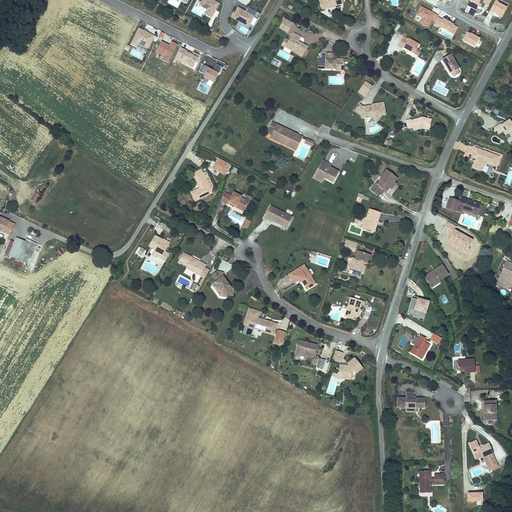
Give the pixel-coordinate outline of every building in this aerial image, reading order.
[(220,4),(212,0),(202,0),(201,3),(199,6),(208,11),(205,14),(212,18),(220,4)] [(342,0),(326,0),(328,9),(343,6),(342,0)] [(486,11),(492,0),(470,0),(479,5),(478,6),(486,11)] [(501,20),(510,4),(502,0),(500,0),(500,2),(496,0),(495,0),(490,11),(493,13),(492,16),(501,20)] [(429,28),(432,21),(435,23),(439,16),(421,6),(416,15),(422,18),(419,23),(429,28)] [(255,17),(238,7),(235,13),(233,12),(231,17),(232,18),(232,19),(249,28),(255,17)] [(285,19),(282,25),(290,29),(293,23),(285,19)] [(441,19),(438,26),(454,34),(458,27),(441,19)] [(288,33),(290,29),(282,25),(279,29),(288,33)] [(155,36),(139,28),(131,45),(137,48),(139,44),(149,49),(155,36)] [(475,48),(480,39),(471,34),(467,32),(462,41),(466,43),(475,48)] [(301,56),(307,46),(299,42),(301,37),(293,33),(289,40),(285,47),(301,56)] [(403,48),(414,55),(417,49),(420,45),(409,39),(404,36),(398,47),(402,50),(403,48)] [(168,63),(178,45),(172,42),(170,46),(161,42),(155,53),(164,58),(162,60),(168,63)] [(192,54),(180,48),(174,60),(182,64),(182,62),(194,68),(200,56),(193,52),(192,54)] [(326,73),(336,71),(336,69),(345,68),(344,60),(333,62),(332,60),(332,55),(324,56),(326,73)] [(451,55),(442,60),(446,66),(447,66),(448,68),(447,69),(451,75),(452,74),(458,71),(459,70),(451,55)] [(203,78),(214,84),(222,67),(216,64),(213,71),(208,68),(208,67),(203,65),(200,73),(205,75),(203,78)] [(367,82),(362,89),(368,94),(373,86),(367,82)] [(372,109),(369,110),(368,107),(365,108),(360,104),(355,111),(361,115),(361,118),(368,116),(371,118),(375,117),(376,119),(380,117),(386,116),(384,104),(372,106),(372,109)] [(494,109),(492,113),(505,119),(507,114),(494,109)] [(511,121),(510,118),(501,124),(500,123),(493,127),(497,134),(503,130),(505,132),(507,131),(510,136),(511,135),(511,136),(511,121)] [(421,131),(422,129),(428,130),(430,122),(421,120),(410,124),(409,123),(405,125),(408,133),(412,131),(413,134),(421,131)] [(272,123),(268,130),(272,132),(269,138),(294,150),(300,137),(272,123)] [(472,155),(476,157),(475,159),(472,167),(482,171),(484,165),(486,166),(487,163),(496,166),(499,156),(475,147),(472,155)] [(339,173),(330,168),(332,165),(322,160),(313,179),(322,184),(324,179),(333,184),(339,173)] [(197,183),(199,186),(198,186),(189,190),(194,199),(211,191),(210,189),(207,182),(203,171),(193,175),(197,183)] [(393,184),(396,181),(385,172),(379,180),(381,181),(376,187),(385,193),(388,190),(390,192),(395,186),(393,184)] [(225,192),(220,200),(226,203),(227,201),(235,205),(234,207),(243,211),(246,205),(242,202),(238,200),(240,196),(233,192),(230,196),(225,192)] [(452,199),(449,209),(458,212),(459,209),(463,210),(481,218),(485,207),(463,199),(461,203),(452,199)] [(280,222),(282,222),(288,225),(291,218),(270,206),(263,218),(271,222),(272,221),(278,224),(280,222)] [(362,230),(371,233),(374,224),(376,225),(379,215),(369,212),(366,221),(365,220),(362,230)] [(0,232),(5,234),(11,221),(0,216),(0,232)] [(12,237),(17,224),(11,221),(5,234),(12,237)] [(442,231),(451,236),(446,245),(465,256),(474,241),(455,231),(457,227),(448,222),(442,231)] [(164,249),(166,244),(160,240),(161,238),(154,235),(148,246),(153,249),(158,251),(156,254),(165,258),(168,251),(164,249)] [(28,241),(27,244),(18,240),(10,257),(24,264),(34,243),(28,241)] [(343,250),(356,252),(358,243),(345,240),(343,250)] [(182,252),(177,262),(185,266),(184,267),(198,275),(204,265),(197,261),(196,263),(189,259),(190,257),(182,252)] [(353,260),(352,264),(354,265),(352,270),(362,274),(364,268),(362,267),(363,264),(365,264),(367,265),(370,257),(358,253),(356,261),(353,260)] [(511,263),(506,260),(502,270),(503,270),(498,279),(504,282),(506,279),(511,281),(510,285),(511,285),(511,263)] [(303,288),(307,285),(309,288),(313,285),(301,267),(286,276),(291,285),(295,282),(298,281),(299,283),(303,288)] [(437,277),(437,278),(433,278),(426,283),(433,292),(441,285),(449,279),(442,270),(436,275),(437,277)] [(223,283),(220,278),(221,277),(222,273),(215,272),(208,277),(212,282),(214,286),(213,286),(217,292),(218,291),(220,294),(224,295),(230,296),(231,288),(229,288),(225,282),(223,283)] [(213,286),(214,286),(212,282),(209,283),(218,296),(224,297),(224,295),(220,294),(218,291),(217,292),(213,286)] [(189,290),(195,292),(198,285),(192,283),(189,290)] [(426,312),(429,301),(418,298),(417,299),(412,297),(408,313),(413,315),(419,316),(421,311),(426,312)] [(354,321),(358,312),(361,304),(350,301),(344,320),(349,322),(350,319),(353,320),(354,321)] [(256,319),(258,314),(247,311),(244,321),(254,325),(252,329),(271,336),(274,326),(256,319)] [(423,321),(426,312),(421,311),(419,316),(413,315),(412,316),(419,318),(418,319),(423,321)] [(252,329),(254,325),(244,321),(242,326),(252,329)] [(276,332),(272,344),(277,346),(278,343),(281,345),(284,335),(276,332)] [(441,337),(434,333),(430,339),(437,343),(441,337)] [(424,338),(420,335),(418,339),(414,337),(410,343),(414,345),(410,352),(422,359),(430,346),(425,343),(422,341),(424,338)] [(295,356),(303,358),(311,360),(314,348),(308,346),(308,348),(305,348),(305,346),(302,346),(302,347),(295,346),(292,357),(295,357),(295,356)] [(325,360),(328,361),(330,359),(333,360),(335,353),(328,350),(325,360)] [(316,368),(322,370),(326,361),(320,358),(316,368)] [(458,369),(463,369),(465,369),(465,372),(474,372),(473,359),(457,359),(458,369)] [(340,372),(341,372),(340,381),(349,382),(350,374),(352,373),(354,375),(361,370),(354,360),(347,365),(348,367),(345,369),(344,367),(340,367),(340,372)] [(416,397),(416,395),(413,395),(413,396),(409,396),(409,397),(406,397),(397,396),(397,407),(401,407),(401,408),(406,408),(406,410),(410,410),(413,408),(418,408),(425,408),(425,398),(416,397)] [(482,404),(482,420),(495,420),(495,404),(482,404)] [(479,446),(478,445),(476,439),(469,442),(476,459),(483,457),(489,470),(499,466),(488,442),(482,445),(479,446)] [(444,484),(444,480),(439,480),(439,473),(434,474),(434,478),(430,478),(430,470),(419,470),(420,489),(431,489),(431,481),(434,481),(434,484),(444,484)] [(432,511),(445,511),(446,511),(432,503),(429,510),(432,511)]
